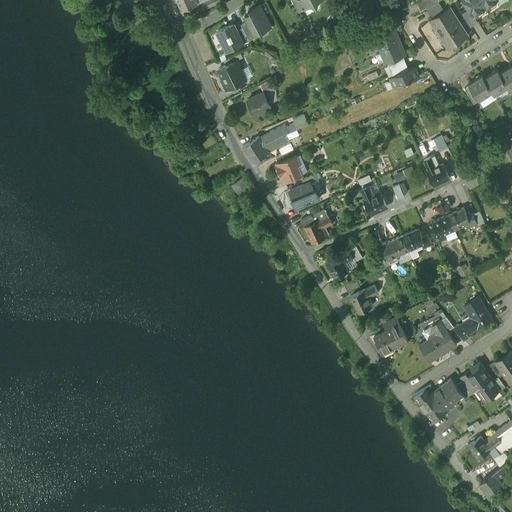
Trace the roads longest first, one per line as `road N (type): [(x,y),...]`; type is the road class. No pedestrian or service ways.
road 1 (residential): [(305,252),(219,119),(184,36)]
road 2 (residential): [(401,396),(305,252)]
road 3 (residential): [(305,252),(459,184)]
road 4 (residential): [(500,511),(401,396)]
road 5 (residential): [(401,396),(511,324)]
